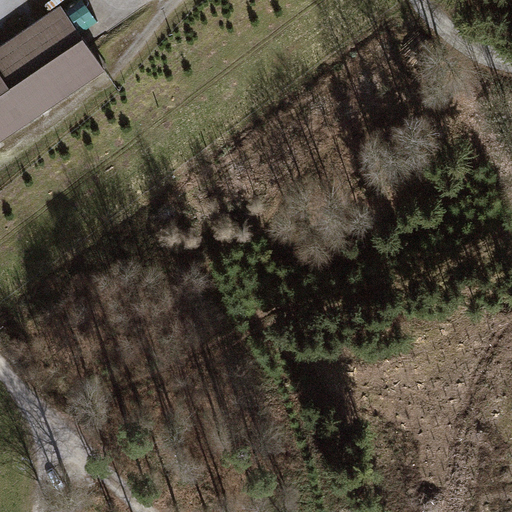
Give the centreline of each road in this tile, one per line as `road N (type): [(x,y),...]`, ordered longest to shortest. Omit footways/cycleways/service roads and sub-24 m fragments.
road 1 (track): [(0,158),(108,77),(174,0)]
road 2 (track): [(48,429),(152,511)]
